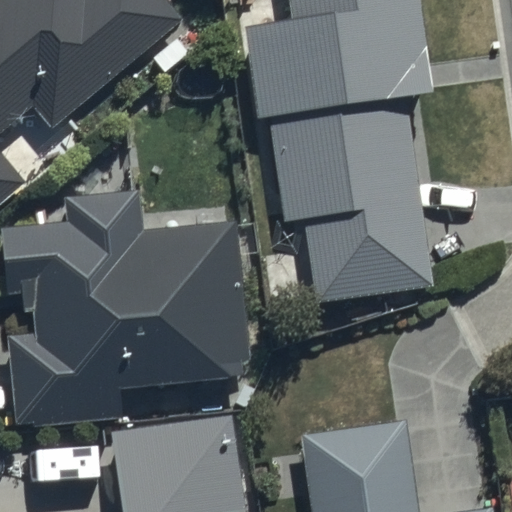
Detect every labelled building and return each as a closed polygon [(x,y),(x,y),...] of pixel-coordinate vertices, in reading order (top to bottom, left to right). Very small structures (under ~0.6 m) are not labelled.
[(140,46),(182,8),(175,0),(0,0),(0,197),(24,176),(0,148),(0,123),(30,98),(52,122),(140,46)] [(435,79),(422,0),(289,0),(290,5),(245,12),(260,111),(267,110),(282,211),(305,207),(318,297),(434,279),(405,83),(435,79)] [(68,213),(1,218),(5,284),(25,283),(26,304),(38,304),(39,325),(10,326),(16,415),(122,407),(119,372),(251,362),(239,213),(142,221),(139,183),(66,189),(68,213)] [(232,407),(112,423),(124,511),(150,511),(245,499),(232,407)] [(405,410),(301,425),(313,511),(494,511),(492,499),(420,509),(405,410)]
